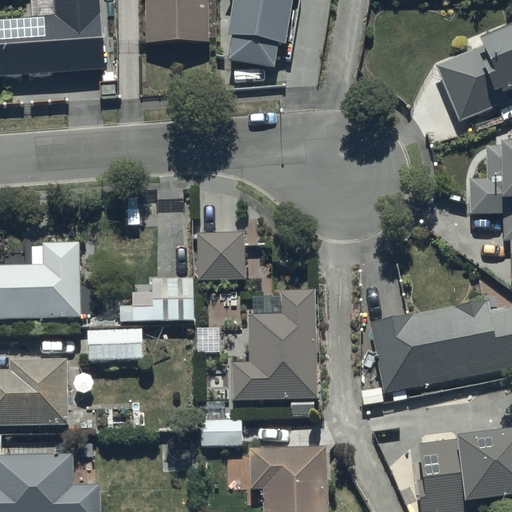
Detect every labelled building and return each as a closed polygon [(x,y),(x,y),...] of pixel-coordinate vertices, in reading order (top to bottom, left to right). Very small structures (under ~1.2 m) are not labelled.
[(94,0),(26,0),(27,24),(0,25),(0,80),(99,74),(94,0)] [(202,0),(140,0),(141,47),(203,46),(202,0)] [(227,0),(219,42),(226,44),(222,67),(267,75),(272,51),(279,52),(289,0),(227,0)] [(470,53),(429,69),(451,127),(506,106),(503,100),(511,97),(511,28),(467,46),(470,53)] [(511,148),(480,149),(481,183),(463,184),(464,220),(496,220),(497,244),(506,244),(507,287),(511,286),(511,148)] [(240,237),(191,238),(191,286),(240,285),(240,237)] [(6,262),(0,261),(0,315),(45,315),(44,240),(6,240),(6,262)] [(103,319),(103,327),(190,326),(189,283),(147,284),(147,298),(125,298),(126,311),(114,312),(114,318),(103,319)] [(227,366),(227,405),(286,405),(286,420),(310,420),(310,294),(274,294),(274,299),(249,299),(249,319),(242,319),(242,366),(227,366)] [(482,305),(365,327),(374,376),(362,378),(364,394),(356,395),(359,410),(380,406),(379,400),(389,398),(390,404),(404,402),(402,394),(412,392),(413,399),(423,397),(421,390),(511,373),(511,319),(511,312),(485,317),(482,305)] [(81,335),(81,365),(137,365),(137,335),(81,335)] [(13,370),(0,369),(0,424),(69,424),(68,357),(13,357),(13,370)] [(195,425),(195,451),(240,451),(240,425),(195,425)] [(511,437),(410,450),(415,496),(410,497),(411,511),(453,511),(454,511),(511,503),(511,437)] [(323,511),(322,451),(243,454),(244,495),(257,495),(257,511),(323,511)] [(0,511),(100,511),(100,485),(73,486),(72,453),(0,454),(0,511)]
